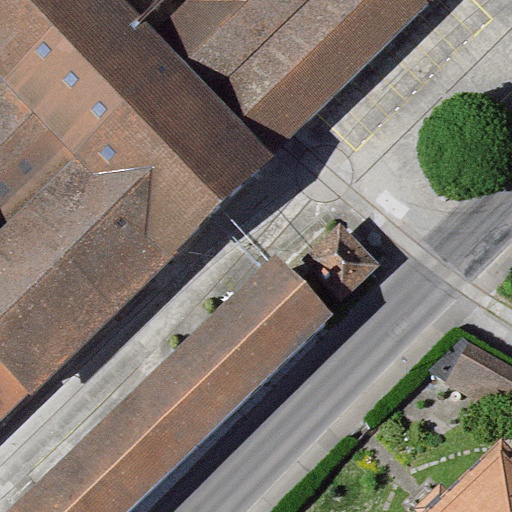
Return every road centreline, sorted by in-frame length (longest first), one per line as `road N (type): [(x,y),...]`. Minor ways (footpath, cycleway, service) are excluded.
road 1 (unknown): [(0,466),(288,193),(321,185),(350,193),(454,278)]
road 2 (tertiary): [(209,511),(511,222)]
